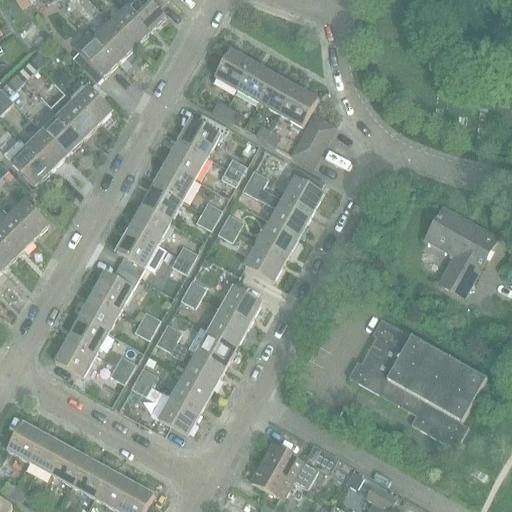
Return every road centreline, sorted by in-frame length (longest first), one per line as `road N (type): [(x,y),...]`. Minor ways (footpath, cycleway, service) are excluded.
road 1 (residential): [(6,385),(219,0)]
road 2 (residential): [(252,398),(392,145)]
road 3 (residential): [(452,511),(252,398)]
road 4 (unclassified): [(204,483),(39,393),(6,385)]
road 5 (residential): [(339,16),(345,84),(392,145)]
road 6 (residential): [(392,145),(511,184)]
